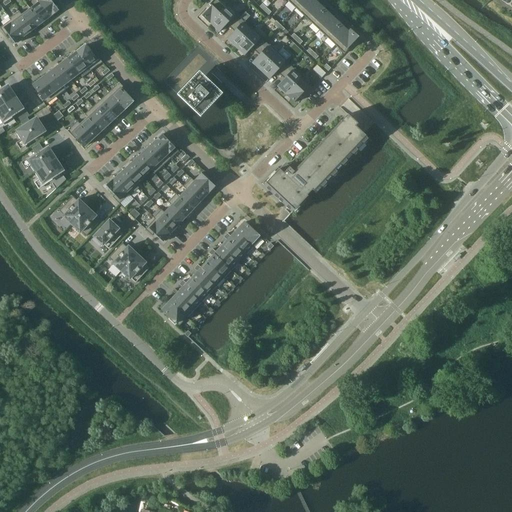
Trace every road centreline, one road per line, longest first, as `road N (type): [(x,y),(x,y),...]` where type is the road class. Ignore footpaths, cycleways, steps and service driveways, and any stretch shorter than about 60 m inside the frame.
road 1 (unclassified): [(0,191),(40,252),(167,370)]
road 2 (tertiary): [(511,147),(364,311)]
road 3 (tertiary): [(377,322),(511,177)]
road 4 (tertiary): [(26,511),(82,467),(187,444)]
road 5 (residential): [(187,0),(184,17),(301,128)]
road 6 (secondary): [(397,0),(511,121)]
road 7 (tertiary): [(257,426),(326,375),(377,322)]
road 8 (tertiary): [(364,311),(303,377),(252,416)]
road 9 (residential): [(146,290),(241,193)]
road 10 (secondary): [(511,89),(413,0)]
road 11 (residential): [(241,193),(155,109)]
